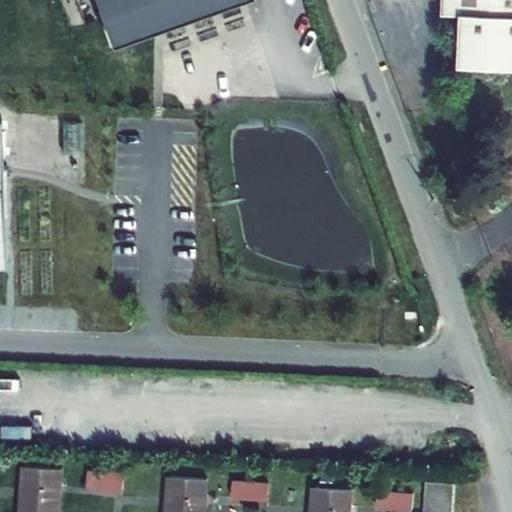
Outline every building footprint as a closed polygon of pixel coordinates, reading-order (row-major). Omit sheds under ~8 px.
[(97,0),(113,43),(234,0),(97,0)] [(511,0),(449,0),(449,6),(469,14),(466,62),(511,63),(511,0)] [(26,466),(22,511),(59,511),(63,469),(26,466)] [(89,471),(88,487),(123,489),(124,472),(89,471)] [(204,511),(207,479),(170,476),(168,511),(204,511)] [(270,482),(235,480),(234,497),(269,499),(270,482)] [(427,480),(425,511),(453,511),(455,481),(427,480)] [(350,511),(352,489),(315,487),(313,511),(350,511)] [(414,493),(379,491),(378,507),(413,509),(414,493)]
